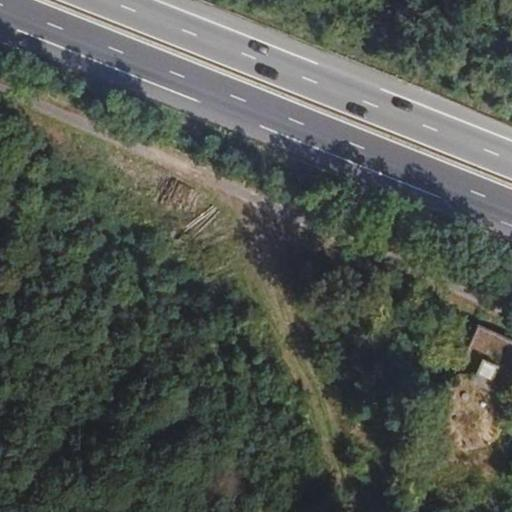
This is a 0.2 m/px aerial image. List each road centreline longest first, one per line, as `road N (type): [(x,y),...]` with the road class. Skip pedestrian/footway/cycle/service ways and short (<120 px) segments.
road 1 (motorway): [(0,8),(511,211)]
road 2 (motorway): [(511,163),(98,0)]
road 3 (track): [(0,95),(274,209)]
road 4 (track): [(274,209),(511,313)]
